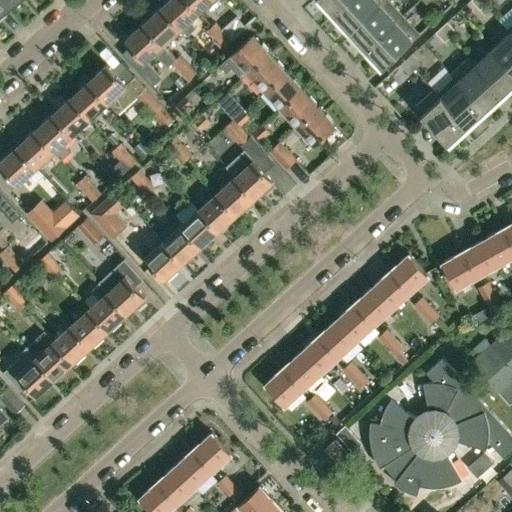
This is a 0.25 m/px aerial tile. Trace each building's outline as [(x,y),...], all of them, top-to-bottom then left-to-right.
[(0,0),(0,11),(14,0),(0,0)] [(189,0),(168,0),(162,5),(188,34),(196,27),(190,20),(200,11),(189,0)] [(189,0),(200,11),(212,0),(189,0)] [(324,0),(335,12),(348,0),(324,0)] [(348,0),(335,12),(351,30),(383,0),(348,0)] [(383,0),(351,30),(368,47),(404,14),(390,0),(383,0)] [(481,0),(471,0),(480,10),(486,4),(481,0)] [(162,5),(144,22),(164,43),(181,28),(187,34),(188,34),(162,5)] [(384,66),(420,33),(404,14),(368,47),(384,66)] [(233,40),(247,27),(236,16),(226,25),(222,28),(224,30),(233,40)] [(447,21),(441,27),(450,37),(456,31),(447,21)] [(163,44),(164,43),(144,22),(125,39),(145,61),(155,51),(162,59),(170,52),(163,44)] [(216,22),(208,30),(215,38),(224,30),(222,28),(216,22)] [(441,27),(435,32),(444,42),(450,37),(441,27)] [(511,32),(493,48),(511,68),(511,32),(508,28),(511,32)] [(224,48),(233,40),(224,30),(215,38),(224,48)] [(253,33),(226,58),(234,66),(239,61),(248,71),(270,52),(253,33)] [(470,56),(469,57),(502,93),(511,84),(511,68),(493,48),(476,63),(470,56)] [(248,71),(264,89),(286,69),(270,52),(248,71)] [(181,54),(173,61),(181,70),(189,63),(181,54)] [(412,54),(406,59),(415,69),(421,63),(412,54)] [(458,80),(485,110),(502,93),(469,57),(451,73),(458,80)] [(406,59),(400,64),(409,74),(415,69),(406,59)] [(188,80),(196,72),(197,72),(189,63),(181,70),(173,61),(172,62),(183,74),(178,79),(182,84),(187,79),(188,80)] [(179,124),(145,86),(136,75),(126,84),(108,63),(89,80),(119,113),(137,97),(165,128),(166,127),(170,132),(179,124)] [(264,89),(281,107),(303,88),(286,69),(264,89)] [(89,80),(72,96),(91,117),(108,102),(118,113),(119,113),(89,80)] [(435,88),(433,89),(467,126),(485,110),(458,80),(441,95),(435,88)] [(158,90),(166,99),(176,91),(168,82),(158,90)] [(281,107),(297,125),(319,106),(303,88),(281,107)] [(449,142),(467,126),(433,89),(416,105),(449,142)] [(184,112),(186,111),(193,104),(186,95),(177,104),(184,112)] [(72,96),(54,112),(73,134),(91,117),(72,96)] [(336,124),(319,106),(297,125),(293,128),(300,136),(304,133),(314,144),(336,124)] [(234,117),(242,126),(252,117),(243,108),(234,117)] [(54,112),(35,129),(62,158),(71,151),(63,143),(73,134),(54,112)] [(194,121),(202,129),(211,121),(204,112),(194,121)] [(250,136),(234,118),(224,126),(240,144),(250,136)] [(253,132),(254,132),(262,140),(271,132),(263,123),(253,132)] [(35,129),(18,145),(37,166),(55,151),(62,159),(62,158),(35,129)] [(176,136),(167,144),(176,153),(184,146),(191,154),(194,152),(185,143),(183,144),(176,136)] [(281,140),(269,150),(286,169),(297,158),(281,140)] [(120,160),(129,152),(121,143),(112,150),(120,160)] [(0,163),(18,184),(37,166),(18,145),(0,160),(0,163)] [(183,162),(191,154),(184,146),(176,153),(183,162)] [(275,184),(274,180),(246,150),(227,166),(235,175),(255,197),(262,191),(266,193),(275,184)] [(128,169),(137,160),(129,152),(120,160),(128,169)] [(120,160),(113,166),(121,175),(128,169),(120,160)] [(140,169),(131,176),(140,186),(148,178),(140,169)] [(76,183),(85,192),(94,184),(85,175),(76,183)] [(235,175),(218,192),(237,213),(255,197),(235,175)] [(150,180),(148,178),(140,186),(147,194),(157,185),(152,179),(150,180)] [(93,201),(102,193),(94,184),(85,192),(93,201)] [(218,192),(200,208),(219,229),(237,213),(218,192)] [(37,204),(28,212),(52,238),(60,231),(66,225),(79,213),(73,206),(60,217),(54,210),(43,199),(37,204)] [(104,200),(91,213),(112,236),(113,236),(126,224),(115,212),(104,200)] [(7,208),(0,213),(0,228),(9,241),(24,229),(7,208)] [(200,208),(182,224),(202,246),(219,229),(200,208)] [(103,234),(88,216),(78,225),(94,243),(103,234)] [(182,224),(164,240),(184,262),(202,246),(182,224)] [(498,231),(485,238),(499,263),(511,256),(511,236),(506,226),(498,230),(498,231)] [(23,250),(17,255),(24,263),(36,252),(47,242),(41,235),(41,234),(37,237),(23,250)] [(472,245),(464,249),(479,275),(499,263),(485,238),(473,245),(472,245)] [(145,257),(165,279),(184,262),(164,240),(145,257)] [(9,245),(0,252),(0,253),(8,263),(17,255),(9,245)] [(443,262),(457,287),(479,275),(464,249),(455,254),(456,254),(443,262)] [(48,252),(39,260),(47,269),(56,261),(48,252)] [(398,262),(390,269),(410,291),(429,274),(409,252),(398,262)] [(145,296),(137,286),(144,279),(125,258),(105,277),(107,279),(101,284),(100,282),(100,283),(127,312),(134,306),(138,308),(146,300),(144,297),(145,296)] [(64,270),(56,261),(47,269),(56,278),(64,270)] [(384,275),(373,285),(392,307),(410,291),(390,269),(383,275),(384,275)] [(478,287),(484,298),(495,292),(489,281),(478,287)] [(100,298),(90,308),(109,329),(127,312),(100,283),(92,290),(100,298)] [(12,285),(3,292),(11,301),(20,293),(12,285)] [(362,294),(355,301),(375,323),(392,307),(373,285),(362,295),(362,294)] [(491,309),(501,303),(495,292),(484,298),(491,309)] [(28,303),(20,293),(11,301),(20,310),(28,303)] [(431,305),(423,296),(414,304),(423,313),(431,305)] [(348,308),(337,317),(357,339),(375,323),(355,301),(348,307),(348,308)] [(440,314),(431,305),(423,313),(432,322),(440,314)] [(90,308),(72,324),(91,345),(109,329),(90,308)] [(326,327),(319,333),(339,355),(357,339),(337,317),(327,327),(326,327)] [(72,324),(54,340),(73,361),(91,345),(72,324)] [(511,400),(511,325),(491,345),(484,338),(473,348),(478,355),(471,361),(510,403),(511,400)] [(387,328),(378,336),(387,345),(396,337),(387,328)] [(46,347),(36,356),(55,377),(73,361),(54,340),(48,333),(40,340),(46,347)] [(312,340),(302,349),(322,371),(339,355),(319,333),(312,340)] [(404,346),(396,337),(387,345),(396,355),(395,355),(403,364),(408,360),(400,351),(404,346)] [(291,359),(284,365),(304,387),(322,371),(302,349),(291,359)] [(11,379),(21,390),(27,384),(37,395),(55,377),(36,356),(11,379)] [(370,437),(371,440),(374,452),(380,466),(384,464),(397,478),(394,481),(397,483),(401,486),(405,489),(417,493),(420,484),(431,485),(439,485),(451,482),(462,478),(446,450),(450,448),(455,441),(455,439),(486,448),(489,440),(504,457),(511,450),(511,433),(443,357),(427,371),(435,381),(427,381),(423,382),(429,409),(419,414),(417,417),(391,399),(390,400),(388,403),(384,410),(382,417),(380,422),(371,420),(370,432),(370,437)] [(352,360),(343,368),(351,377),(360,369),(352,360)] [(184,363),(177,369),(189,383),(196,377),(184,363)] [(285,404),(304,387),(284,365),(276,372),(277,372),(266,382),(285,404)] [(369,379),(360,369),(351,377),(359,387),(369,379)] [(0,397),(15,414),(25,405),(8,386),(0,392),(0,397)] [(307,400),(316,409),(324,402),(316,392),(307,400)] [(336,424),(335,422),(328,414),(332,411),(324,402),(316,409),(324,419),(331,427),(336,424)] [(345,425),(336,433),(345,442),(354,434),(345,425)] [(201,441),(194,447),(213,469),(232,453),(212,431),(201,441)] [(353,451),(362,443),(354,434),(345,442),(353,451)] [(325,447),(331,454),(337,461),(348,452),(336,438),(325,447)] [(187,454),(176,464),(196,485),(213,469),(194,447),(186,454),(187,454)] [(165,473),(158,479),(178,501),(196,485),(176,464),(165,473)] [(217,482),(226,491),(234,483),(226,474),(217,482)] [(174,511),(171,508),(178,501),(158,479),(151,486),(140,496),(154,511),(174,511)] [(234,501),(243,492),(234,483),(226,491),(234,501)] [(239,503),(246,511),(266,511),(278,502),(271,495),(270,495),(260,484),(239,503)] [(266,511),(285,511),(283,509),(284,509),(278,502),(266,511)]
